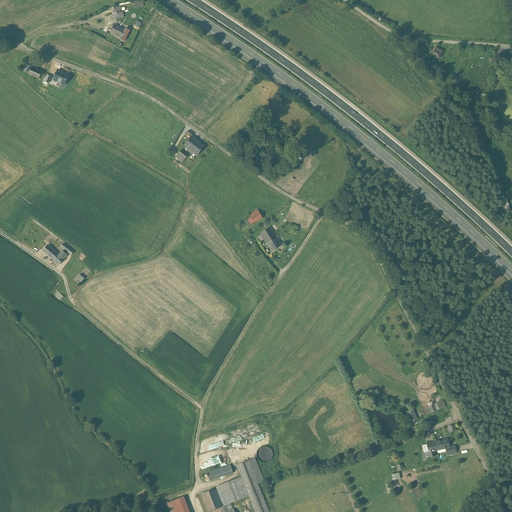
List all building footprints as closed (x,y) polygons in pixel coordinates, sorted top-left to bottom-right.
[(127,30),(117,25),(112,34),(122,39),(121,40),(127,43),(133,31),(128,28),(127,30)] [(430,54),(439,59),(443,51),(435,47),(433,52),(432,52),(430,54)] [(44,72),(32,67),(30,74),(41,79),(44,72)] [(53,68),(49,78),(66,86),(71,76),(53,68)] [(193,136),(187,131),(183,137),(188,141),(192,136),(192,137),(193,136)] [(192,137),(192,136),(188,141),(185,145),(197,155),(204,146),(192,137)] [(182,151),(177,157),(183,162),(188,156),(182,151)] [(499,198),(504,210),(510,207),(506,196),(499,198)] [(252,217),(255,223),(263,219),(260,212),(252,217)] [(271,227),(261,234),(261,235),(264,240),(272,252),(282,246),(271,227)] [(65,244),(62,248),(72,256),(75,252),(65,244)] [(50,245),(43,252),(59,266),(69,256),(64,251),(60,255),(50,245)] [(81,275),(77,279),(81,284),(85,280),(81,275)] [(428,405),(430,412),(446,407),(444,400),(428,405)] [(407,411),(411,420),(417,417),(413,408),(407,411)] [(447,439),(435,441),(437,450),(449,448),(447,439)] [(435,441),(427,443),(430,457),(435,456),(434,451),(437,450),(435,441)] [(264,464),(267,463),(270,462),(272,460),(273,457),(273,454),(273,452),(271,449),(269,448),(267,447),(264,446),(261,447),(259,449),(257,451),(256,453),(256,456),(257,459),(259,461),(261,463),(264,464)] [(242,478),(202,494),(209,511),(221,507),(225,505),(249,496),(252,502),(249,503),(252,511),(268,511),(269,511),(258,484),(264,481),(255,458),(237,465),(242,478)] [(230,465),(207,473),(210,480),(233,473),(230,465)] [(399,472),(391,474),(393,480),(400,478),(399,472)] [(170,511),(189,511),(184,497),(167,504),(170,511)]
